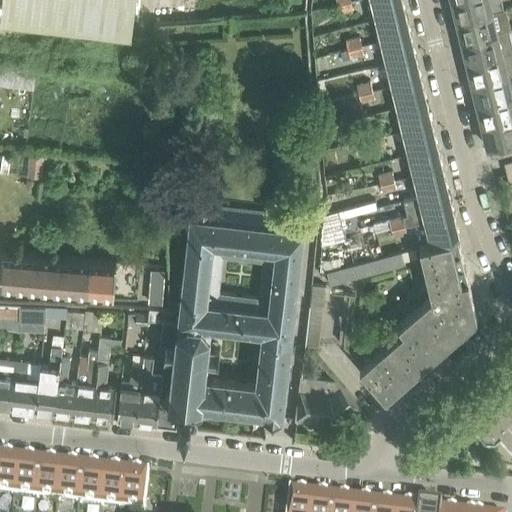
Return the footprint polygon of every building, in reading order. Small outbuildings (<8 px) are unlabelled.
[(134,0),(0,0),(0,20),(130,36),(134,0)] [(350,0),(336,4),(338,13),(352,10),(350,0)] [(402,0),(372,0),(376,18),(405,11),(402,0)] [(503,8),(501,0),(452,0),(457,19),(503,8)] [(506,7),(503,8),(457,19),(462,40),(508,29),(511,28),(506,7)] [(405,11),(376,18),(382,40),(410,33),(405,11)] [(156,36),(168,35),(167,21),(155,22),(156,36)] [(467,61),(511,49),(511,43),(508,29),(462,40),(467,61)] [(43,31),(41,44),(54,45),(55,32),(43,31)] [(410,33),(382,40),(387,62),(415,55),(410,33)] [(345,39),(348,49),(361,45),(359,36),(345,39)] [(348,49),(341,50),(343,59),(364,55),(361,45),(348,49)] [(511,49),(467,61),(472,82),(511,72),(511,49)] [(415,55),(387,62),(393,85),(421,78),(415,55)] [(0,61),(0,83),(33,87),(35,65),(0,61)] [(511,72),(472,82),(477,103),(511,94),(511,72)] [(421,78),(393,85),(398,108),(426,101),(421,78)] [(356,84),(358,93),(372,90),(370,80),(356,84)] [(372,90),(358,93),(360,102),(374,99),(372,90)] [(482,124),(511,116),(511,94),(477,103),(482,124)] [(426,101),(398,108),(404,130),(432,123),(426,101)] [(511,116),(482,124),(487,146),(499,143),(502,155),(511,152),(511,116)] [(144,118),(143,134),(155,136),(156,120),(144,118)] [(432,123),(404,130),(409,153),(437,146),(432,123)] [(366,129),(368,138),(382,135),(380,126),(366,129)] [(384,144),(382,135),(368,138),(370,147),(384,144)] [(437,146),(409,153),(414,175),(443,168),(437,146)] [(30,151),(27,175),(41,177),(44,153),(30,151)] [(511,158),(503,160),(506,172),(511,170),(511,158)] [(443,168),(414,175),(420,198),(448,191),(443,168)] [(378,174),(380,183),(394,180),(392,171),(378,174)] [(394,180),(380,183),(382,192),(396,189),(394,180)] [(168,341),(166,356),(173,357),(169,389),(166,389),(165,395),(160,394),(156,422),(176,425),(177,416),(179,415),(188,416),(190,418),(192,417),(190,415),(190,411),(191,411),(192,411),(193,412),(194,411),(195,411),(195,410),(196,410),(196,409),(196,408),(196,407),(196,406),(200,407),(201,408),(203,407),(202,405),(265,413),(264,422),(279,424),(280,416),(281,415),(283,415),(296,302),(305,226),(306,215),(219,204),(220,197),(217,191),(212,186),(203,185),(197,188),(193,194),(191,212),(180,300),(171,299),(170,309),(169,317),(164,316),(163,321),(161,340),(168,341)] [(410,215),(404,216),(406,226),(426,221),(454,214),(448,191),(420,198),(406,201),(410,215)] [(325,215),(322,246),(346,240),(340,218),(377,208),(375,201),(325,215)] [(454,214),(426,221),(431,242),(432,241),(458,235),(459,235),(454,214)] [(404,216),(373,223),(375,233),(392,229),(406,226),(404,216)] [(406,226),(392,229),(394,238),(408,235),(406,226)] [(477,315),(458,235),(432,241),(432,242),(420,245),(431,294),(463,327),(477,315)] [(2,251),(0,274),(0,280),(88,288),(91,257),(2,250),(2,251)] [(405,262),(402,250),(401,250),(396,251),(400,263),(405,262)] [(396,251),(391,252),(395,265),(400,263),(396,251)] [(390,266),(395,265),(391,252),(386,254),(390,266)] [(386,254),(381,255),(385,267),(390,266),(386,254)] [(380,269),(385,267),(381,255),(376,256),(380,269)] [(320,262),(319,272),(327,270),(332,268),(337,267),(342,266),(339,256),(320,262)] [(376,256),(371,258),(375,270),(380,269),(376,256)] [(91,257),(88,288),(114,290),(116,259),(91,257)] [(370,271),(375,270),(371,258),(366,259),(370,271)] [(366,259),(361,260),(365,273),(370,271),(366,259)] [(360,274),(365,273),(361,260),(356,262),(360,274)] [(356,262),(352,263),(355,275),(360,274),(356,262)] [(350,277),(355,275),(352,263),(347,264),(350,277)] [(347,264),(342,266),(345,278),(350,277),(347,264)] [(340,279),(345,278),(342,266),(337,267),(340,279)] [(337,267),(332,268),(335,281),(340,279),(337,267)] [(152,268),(151,276),(163,277),(164,269),(152,268)] [(332,268),(327,270),(330,282),(335,281),(332,268)] [(151,276),(150,284),(162,285),(163,277),(151,276)] [(323,300),(325,284),(312,282),(310,299),(323,300)] [(150,284),(150,292),(162,293),(162,285),(150,284)] [(150,292),(149,300),(161,301),(162,293),(150,292)] [(403,328),(430,356),(463,327),(431,294),(398,322),(403,328)] [(0,314),(19,316),(19,303),(0,302),(0,314)] [(19,316),(19,320),(45,321),(45,314),(45,304),(20,303),(19,303),(19,316)] [(45,304),(45,314),(66,316),(66,308),(67,305),(45,304)] [(100,328),(102,309),(85,307),(84,310),(82,327),(100,328)] [(149,307),(148,320),(163,321),(164,316),(169,317),(170,309),(149,307)] [(66,316),(65,325),(82,327),(84,310),(66,308),(66,316)] [(128,312),(128,323),(148,323),(148,320),(148,312),(128,312)] [(435,361),(430,356),(403,328),(359,366),(390,401),(435,361)] [(100,361),(93,415),(113,417),(116,386),(107,385),(111,335),(99,334),(98,350),(97,361),(100,361)] [(40,362),(34,408),(54,410),(61,356),(62,346),(51,345),(49,363),(40,362)] [(97,361),(98,350),(88,349),(86,367),(79,366),(78,379),(74,412),(93,415),(100,361),(97,361)] [(145,354),(143,366),(137,420),(156,422),(160,394),(160,390),(149,389),(153,355),(145,354)] [(61,356),(54,410),(74,412),(78,379),(68,378),(70,357),(61,356)] [(0,403),(10,405),(16,359),(0,357),(0,403)] [(10,405),(34,408),(40,362),(16,359),(10,405)] [(121,385),(117,417),(137,420),(143,366),(131,365),(129,379),(121,378),(121,385)] [(302,373),(297,418),(339,423),(358,405),(334,377),(302,373)] [(511,382),(494,398),(495,401),(487,403),(470,419),(471,424),(485,440),(495,440),(500,436),(511,449),(511,382)] [(1,456),(0,464),(0,494),(18,496),(22,458),(1,456)] [(22,458),(18,496),(39,499),(43,461),(22,458)] [(43,461),(39,499),(60,501),(64,463),(43,461)] [(64,463),(60,501),(81,504),(86,466),(64,463)] [(86,466),(81,504),(102,507),(107,469),(86,466)] [(107,469),(102,507),(123,509),(128,471),(107,469)] [(128,471),(123,509),(144,511),(149,474),(128,471)] [(289,491),(286,511),(308,511),(311,494),(289,491)] [(311,494),(308,511),(329,511),(332,496),(311,494)] [(332,496),(329,511),(351,511),(353,499),(332,496)] [(353,499),(351,511),(372,511),(374,501),(353,499)] [(374,501),(372,511),(394,511),(395,504),(374,501)]
